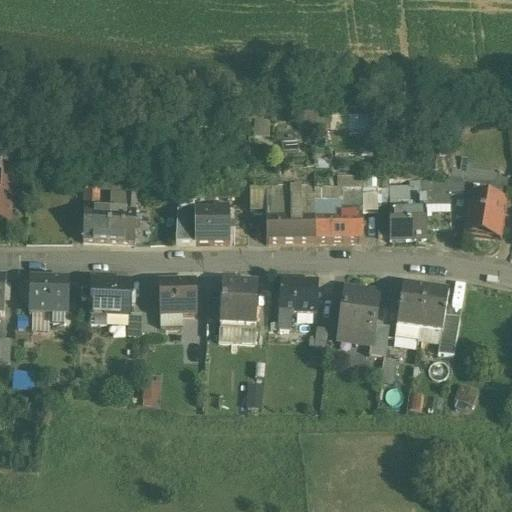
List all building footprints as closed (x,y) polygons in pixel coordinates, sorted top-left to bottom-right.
[(299,142),(277,143),(277,156),(300,155),(299,142)] [(0,174),(16,175),(17,161),(0,160),(0,174)] [(450,226),(463,227),(468,192),(504,199),(508,179),(497,176),(498,170),(467,165),(466,173),(450,171),(450,177),(449,177),(449,183),(450,207),(450,226)] [(16,175),(0,174),(0,223),(9,224),(11,193),(15,194),(16,175)] [(337,179),(336,189),(344,189),(344,208),(362,208),(378,208),(377,188),(362,189),(361,179),(337,179)] [(389,208),(389,206),(425,205),(425,208),(450,207),(449,183),(378,180),(377,188),(378,208),(389,208)] [(99,187),(84,187),(83,209),(98,210),(99,187)] [(314,188),(265,189),(265,208),(277,208),(277,215),(314,215),(314,189),(314,188)] [(266,213),(265,208),(265,189),(249,189),(250,213),(266,213)] [(336,189),(314,189),(314,215),(359,214),(359,210),(362,210),(362,208),(344,208),(344,189),(336,189)] [(136,192),(125,192),(125,211),(135,211),(136,192)] [(468,192),(463,227),(501,235),(507,199),(504,199),(468,192)] [(229,242),(228,204),(213,204),(213,209),(194,209),(195,242),(229,242)] [(425,208),(425,205),(389,206),(389,208),(390,235),(390,238),(426,237),(425,208)] [(314,215),(277,215),(277,208),(265,208),(266,213),(266,241),(314,240),(314,215)] [(390,234),(389,208),(378,208),(378,234),(390,234)] [(98,210),(83,209),(83,219),(82,233),(82,243),(108,243),(110,210),(98,210)] [(195,242),(194,209),(177,209),(175,243),(195,242)] [(125,211),(110,210),(108,243),(134,244),(135,211),(125,211)] [(359,214),(314,215),(314,240),(363,239),(362,210),(359,210),(359,214)] [(318,278),(279,277),(278,311),(317,312),(318,278)] [(67,280),(29,279),(29,313),(66,314),(67,280)] [(195,280),(158,282),(159,315),(181,314),(196,313),(195,280)] [(257,281),(221,280),(221,293),(219,317),(219,323),(255,325),(257,281)] [(130,282),(90,281),(89,313),(129,315),(130,282)] [(426,284),(403,281),(396,324),(419,328),(426,284)] [(448,288),(426,284),(419,328),(441,331),(442,331),(444,314),(448,288)] [(371,347),(372,347),(375,326),(380,298),(369,295),(364,289),(347,287),(339,336),(348,337),(353,344),(371,347)] [(221,293),(209,292),(208,316),(219,317),(221,293)] [(181,314),(159,315),(160,327),(182,327),(181,314)] [(460,316),(444,314),(442,331),(441,331),(438,354),(453,356),(460,316)] [(255,325),(219,323),(219,335),(254,337),(255,325)] [(417,341),(419,328),(396,324),(394,337),(417,341)] [(389,328),(375,326),(372,347),(371,347),(369,356),(386,359),(386,347),(389,328)] [(326,349),(328,329),(317,327),(315,348),(326,349)] [(0,362),(12,363),(13,337),(0,336),(0,362)] [(381,380),(393,382),(396,365),(384,363),(381,380)] [(139,379),(138,404),(156,404),(156,380),(139,379)] [(244,382),(245,405),(260,405),(259,382),(244,382)] [(475,387),(457,383),(454,398),(472,401),(475,387)]
